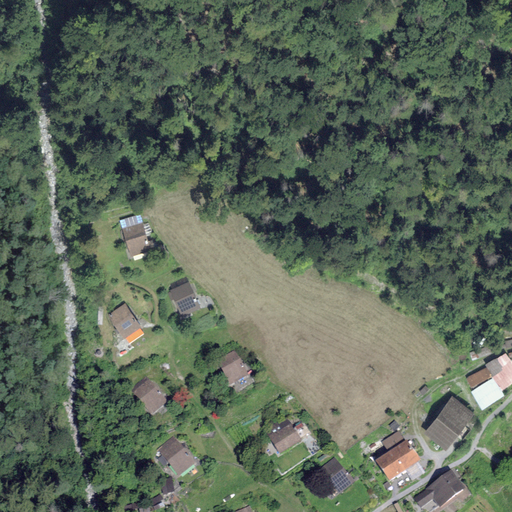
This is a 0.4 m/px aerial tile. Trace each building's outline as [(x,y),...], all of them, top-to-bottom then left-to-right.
[(141,223),(122,229),(131,256),(150,250),(141,223)] [(189,282),(170,291),(182,316),(201,308),(189,282)] [(125,305),(109,315),(124,338),(139,328),(125,305)] [(234,353),(217,361),(230,387),(247,378),(234,353)] [(495,378),(472,392),(482,409),(505,395),(502,390),(511,383),(511,362),(511,361),(495,378)] [(145,379),(130,392),(152,416),(166,403),(145,379)] [(192,407),(192,398),(179,398),(180,407),(192,407)] [(453,398),(426,433),(445,448),(472,413),(453,398)] [(286,419),(265,432),(280,456),(300,443),(286,419)] [(391,450),(375,461),(389,482),(421,461),(407,439),(406,440),(399,429),(384,439),(391,450)] [(173,438),(157,450),(162,456),(157,460),(163,468),(169,463),(179,476),(194,465),(173,438)] [(334,459),(319,471),(338,495),(353,483),(334,459)] [(453,472),(413,501),(420,510),(433,500),(440,509),(466,490),(453,472)]
